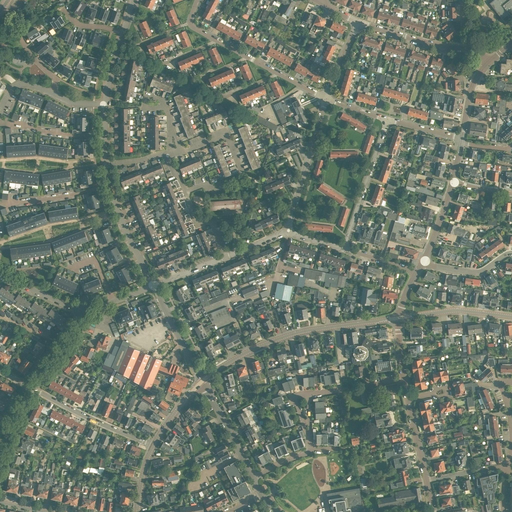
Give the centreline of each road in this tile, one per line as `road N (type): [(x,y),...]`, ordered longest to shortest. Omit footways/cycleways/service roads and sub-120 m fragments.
road 1 (residential): [(202,380),(293,333),(399,317)]
road 2 (residential): [(185,192),(241,173),(225,134),(180,150)]
road 3 (residential): [(190,22),(142,43),(146,55),(164,63),(215,39)]
road 4 (residential): [(490,62),(473,50),(358,21)]
road 5 (residential): [(287,232),(325,98)]
road 6 (residential): [(343,248),(387,119)]
road 7 (residential): [(153,446),(31,389)]
road 8 (residential): [(246,56),(203,77),(221,95),(277,72)]
road 9 (residential): [(153,285),(106,164)]
